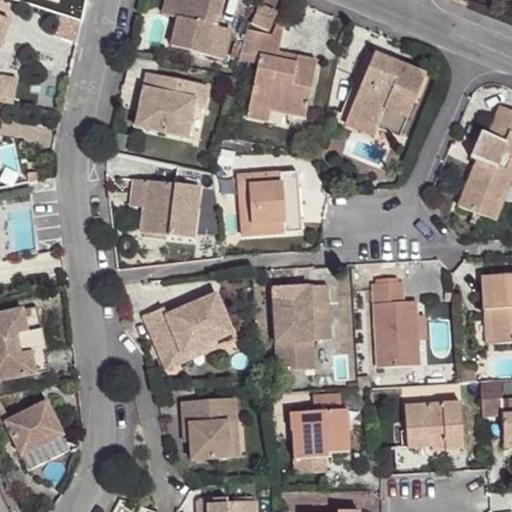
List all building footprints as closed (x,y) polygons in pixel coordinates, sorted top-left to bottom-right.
[(166,0),(162,15),(171,17),(175,0),(166,0)] [(222,0),(221,0),(175,0),(171,17),(175,18),(181,20),(177,33),(174,33),(170,47),(223,61),(231,32),(215,28),(211,27),(214,17),(218,18),(222,0)] [(259,6),(251,24),(268,32),(276,13),(259,6)] [(0,47),(9,21),(0,18),(0,47)] [(174,33),(177,33),(181,20),(175,18),(171,32),(174,33)] [(248,30),(241,54),(259,58),(258,63),(250,107),(271,112),(305,119),(317,62),(297,58),(296,65),(277,61),(278,53),(284,28),(276,27),(271,36),(248,30)] [(278,53),(277,61),(296,65),(297,58),(278,53)] [(241,54),(240,59),(247,61),(258,63),(259,58),(241,54)] [(374,54),(371,62),(393,71),(396,64),(374,54)] [(377,129),(379,125),(401,135),(414,102),(410,100),(421,74),(396,64),(393,71),(371,62),(348,117),(377,129)] [(141,104),(144,105),(150,75),(146,74),(140,104),(141,104)] [(421,74),(410,100),(414,102),(425,76),(421,74)] [(141,104),(136,128),(187,139),(194,108),(204,110),(209,88),(150,75),(144,105),(141,104)] [(0,102),(13,103),(15,78),(0,76),(0,102)] [(250,107),(247,118),(268,123),(271,112),(250,107)] [(484,218),(491,199),(503,204),(511,180),(511,112),(500,107),(488,136),(481,133),(470,159),(477,161),(458,207),(484,218)] [(348,117),(344,126),(374,139),(377,129),(348,117)] [(379,125),(377,129),(399,139),(401,135),(379,125)] [(238,177),(242,236),(285,233),(301,232),(300,214),(283,215),(282,193),(298,192),(297,174),(281,175),(238,177)] [(133,181),(129,208),(143,209),(140,234),(194,241),(200,189),(133,181)] [(298,192),(282,193),(283,215),(300,214),(298,192)] [(491,199),(484,218),(495,222),(503,204),(491,199)] [(33,249),(32,206),(7,207),(8,250),(33,249)] [(511,275),(482,277),(484,311),(490,311),(492,345),(511,344),(511,275)] [(372,285),(377,369),(420,367),(419,342),(417,317),(416,303),(403,303),(402,284),(372,285)] [(272,289),(277,373),(314,370),(313,342),(330,341),(327,286),(272,289)] [(143,317),(166,371),(186,362),(183,354),(214,341),(232,334),(216,297),(185,309),(167,317),(164,311),(163,309),(143,317)] [(181,304),(164,311),(167,317),(185,309),(181,304)] [(0,316),(0,382),(49,373),(36,308),(0,316)] [(425,316),(417,317),(419,342),(426,341),(425,316)] [(183,354),(186,362),(217,349),(214,341),(183,354)] [(502,415),(503,438),(511,437),(511,400),(502,401),(501,382),(481,383),(483,416),(502,415)] [(290,414),(291,431),(293,431),(295,474),(325,472),(325,459),(328,459),(327,454),(348,453),(347,433),(338,434),(337,411),(340,411),(339,395),(313,397),(314,413),(290,414)] [(181,403),(182,418),(188,418),(190,443),(191,462),(239,459),(235,400),(181,403)] [(8,421),(3,423),(5,425),(20,457),(62,437),(45,403),(8,421)] [(404,408),(406,432),(401,432),(402,449),(431,447),(431,452),(464,450),(461,404),(404,408)] [(340,411),(337,411),(338,434),(347,433),(346,411),(340,411)] [(511,437),(503,438),(504,449),(511,448),(511,437)] [(198,502),(197,511),(255,511),(256,502),(253,502),(233,503),(227,503),(227,498),(202,499),(198,502)]
